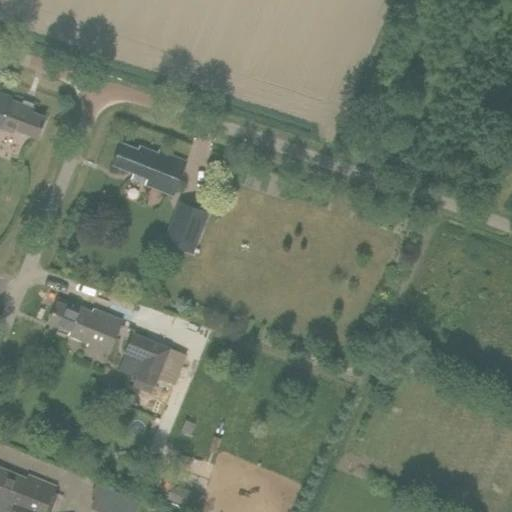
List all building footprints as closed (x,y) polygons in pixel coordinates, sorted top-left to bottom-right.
[(15,129),(37,137),(44,116),(27,110),(28,107),(10,100),(11,97),(0,92),(0,127),(13,132),(15,129)] [(112,164),(133,172),(132,175),(146,181),(145,184),(172,195),(186,161),(158,150),(157,153),(139,145),(137,149),(121,142),(112,164)] [(162,242),(192,254),(209,212),(178,200),(162,242)] [(75,304),(74,308),(57,301),(49,322),(69,331),(68,334),(88,342),(86,345),(109,354),(122,320),(93,308),(91,311),(75,304)] [(132,333),(124,352),(142,360),(133,382),(152,390),(157,377),(173,384),(185,357),(161,346),(132,333)] [(7,474),(0,470),(0,511),(46,511),(57,486),(27,474),(26,478),(8,470),(7,474)] [(102,485),(95,509),(105,511),(140,511),(145,497),(102,485)] [(173,485),(168,499),(199,509),(203,495),(173,485)]
